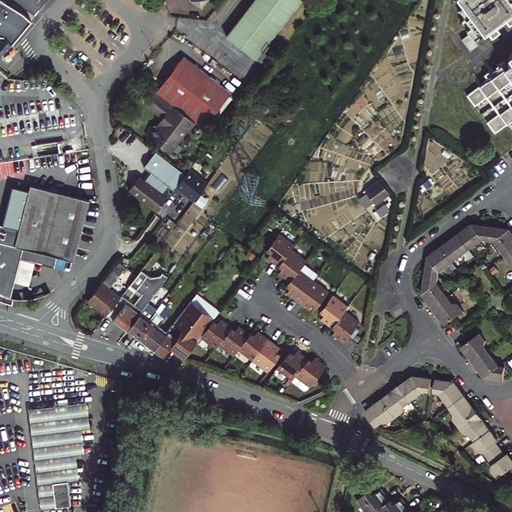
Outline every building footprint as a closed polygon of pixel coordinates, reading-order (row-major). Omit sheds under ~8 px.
[(13,45),(32,22),(24,16),(0,0),(0,36),(5,37),(13,45)] [(305,0),(304,0),(257,0),(229,37),(259,60),(305,0)] [(471,35),(476,41),(490,31),(494,36),(501,31),(498,26),(508,19),(511,23),(511,22),(511,0),(460,0),(466,6),(462,9),(469,19),(468,20),(475,28),(469,32),(471,35)] [(471,35),(464,40),(473,51),(480,46),(476,41),(471,35)] [(0,58),(13,45),(5,37),(0,36),(0,58)] [(511,58),(510,59),(511,61),(511,64),(509,67),(505,63),(498,68),(502,73),(497,76),(494,72),(487,77),(490,82),(469,97),(476,106),(489,98),(502,115),(490,124),(497,133),(511,122),(511,58)] [(159,94),(178,108),(196,122),(203,128),(229,94),(185,59),(159,94)] [(178,108),(159,94),(152,96),(153,104),(146,106),(167,122),(178,108)] [(173,153),(196,122),(178,108),(167,122),(154,138),(173,153)] [(46,115),(38,116),(41,131),(49,129),(46,115)] [(41,131),(38,116),(0,122),(0,128),(1,137),(41,131)] [(144,183),(141,180),(130,194),(156,215),(167,200),(163,197),(169,190),(173,192),(174,191),(185,177),(157,155),(145,170),(151,175),(144,183)] [(186,195),(200,176),(191,169),(185,177),(174,191),(181,195),(183,192),(186,195)] [(186,195),(195,202),(209,184),(200,176),(186,195)] [(377,205),(378,205),(376,201),(386,194),(388,197),(392,194),(380,179),(378,181),(379,184),(369,191),(367,189),(366,190),(377,205)] [(378,181),(367,189),(369,191),(379,184),(378,181)] [(15,251),(23,253),(20,263),(54,272),(56,262),(73,266),(89,206),(31,191),(20,231),(15,251)] [(378,205),(388,197),(386,194),(376,201),(378,205)] [(183,255),(206,221),(197,215),(199,211),(190,205),(164,242),(183,255)] [(383,216),(387,208),(380,205),(376,213),(383,216)] [(446,325),(456,317),(465,311),(460,303),(454,302),(440,283),(441,272),(453,263),(471,250),(485,240),(497,242),(507,256),(511,262),(511,229),(475,224),(472,226),(451,241),(432,255),(429,257),(424,294),(430,302),(437,311),(446,325)] [(279,265),(292,247),(295,243),(280,232),(267,249),(271,253),(268,257),(279,265)] [(23,253),(15,251),(0,247),(0,297),(2,298),(10,302),(20,263),(23,253)] [(291,281),(305,262),(308,259),(292,247),(279,265),(283,268),(280,272),(291,281)] [(291,281),(288,285),(291,288),(288,292),(299,300),(315,278),(319,273),(305,262),(291,281)] [(135,305),(143,311),(158,291),(168,278),(163,273),(160,277),(154,279),(148,275),(137,290),(143,294),(135,305)] [(315,278),(299,300),(310,309),(313,304),(317,307),(331,290),(315,278)] [(172,286),(166,282),(162,287),(168,292),(172,286)] [(122,297),(103,283),(90,300),(108,314),(119,301),(122,297)] [(143,311),(141,313),(129,329),(137,336),(158,308),(154,305),(162,294),(158,291),(143,311)] [(199,291),(192,300),(201,306),(216,317),(222,308),(199,291)] [(333,326),(347,308),(349,304),(335,293),(322,311),(325,313),(322,318),(333,326)] [(192,300),(168,333),(155,349),(164,356),(167,353),(171,347),(174,343),(201,306),(192,300)] [(108,314),(129,329),(141,313),(127,302),(124,305),(119,301),(108,314)] [(163,312),(158,308),(137,336),(146,342),(167,315),(171,309),(167,306),(163,312)] [(201,306),(174,343),(179,346),(178,347),(187,354),(201,337),(215,318),(216,317),(201,306)] [(361,319),(347,308),(333,326),(337,329),(334,333),(345,341),(349,336),(353,339),(360,329),(356,327),(361,319)] [(167,315),(146,342),(155,349),(168,333),(162,328),(170,317),(167,315)] [(220,344),(233,326),(222,318),(219,322),(215,318),(201,337),(217,348),(220,344)] [(237,329),(233,326),(220,344),(234,355),(239,349),(251,333),(240,325),(237,329)] [(251,333),(239,349),(254,360),(270,339),(259,330),(256,334),(252,331),(251,333)] [(502,366),(491,352),(487,346),(488,340),(482,333),(463,347),(468,353),(485,377),(494,378),(505,380),(508,367),(502,366)] [(281,347),(270,339),(254,360),(269,372),(282,354),(279,351),(281,347)] [(171,347),(185,357),(187,354),(178,347),(179,346),(174,343),(171,347)] [(292,351),(278,368),(293,379),(310,357),(299,349),(295,353),(292,351)] [(311,386),(328,364),(317,356),(314,360),(310,357),(293,379),(293,380),(306,389),(309,389),(311,386)] [(372,406),(366,410),(378,426),(384,422),(390,423),(406,411),(407,406),(426,391),(432,392),(434,379),(414,375),(408,379),(391,392),(372,406)] [(455,418),(460,426),(467,434),(472,434),(477,441),(474,444),(480,452),(485,452),(494,465),(494,471),(500,478),(511,468),(511,456),(510,457),(497,440),(499,438),(496,433),(488,424),(486,421),(484,423),(470,404),(473,403),(470,398),(467,395),(464,397),(457,387),(460,385),(459,384),(457,381),(438,379),(436,392),(441,393),(456,413),(455,418)] [(118,402),(112,400),(110,410),(116,412),(118,402)] [(88,402),(30,409),(39,484),(53,483),(69,481),(79,480),(76,455),(85,454),(82,429),(91,428),(88,402)] [(56,507),(56,508),(71,505),(69,481),(53,483),(56,507)] [(39,484),(42,508),(56,507),(53,483),(39,484)] [(425,511),(423,508),(417,511),(413,511),(406,504),(402,499),(395,504),(387,494),(382,489),(374,494),(371,491),(358,500),(367,511),(425,511)]
